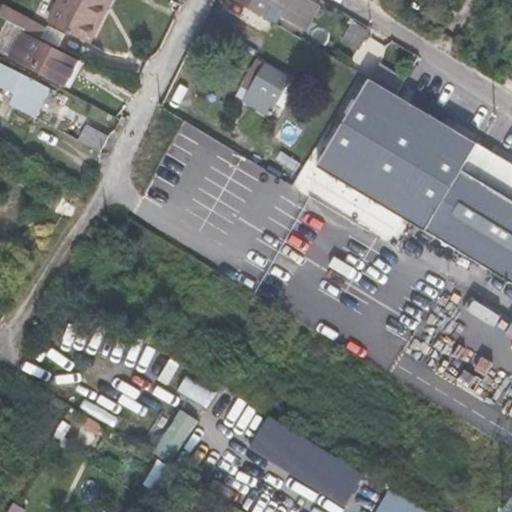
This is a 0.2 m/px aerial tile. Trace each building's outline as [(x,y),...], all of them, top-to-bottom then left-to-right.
[(61,0),(51,19),(91,39),(104,14),(97,10),(102,0),(61,0)] [(267,2),(280,10),(279,12),(301,25),(312,5),(304,0),(234,0),(232,4),(258,18),(267,2)] [(301,25),(279,12),(276,17),(298,30),(301,25)] [(364,28),(350,19),(339,39),(353,47),(364,28)] [(13,56),(66,83),(76,62),(24,35),(13,56)] [(13,102),(36,115),(49,90),(0,64),(0,84),(18,94),(13,102)] [(269,112),(289,79),(268,67),(248,100),(269,112)] [(317,205),(324,209),(339,184),(511,289),(511,169),(370,82),(319,166),(315,163),(297,193),(317,205)] [(85,96),(118,113),(123,103),(90,85),(85,96)] [(87,125),(79,140),(101,152),(109,137),(87,125)] [(208,410),(218,392),(190,376),(180,393),(208,410)] [(180,410),(150,457),(171,469),(200,421),(180,410)] [(349,504),(367,475),(267,414),(250,443),(349,504)] [(428,511),(389,488),(374,511),(428,511)]
